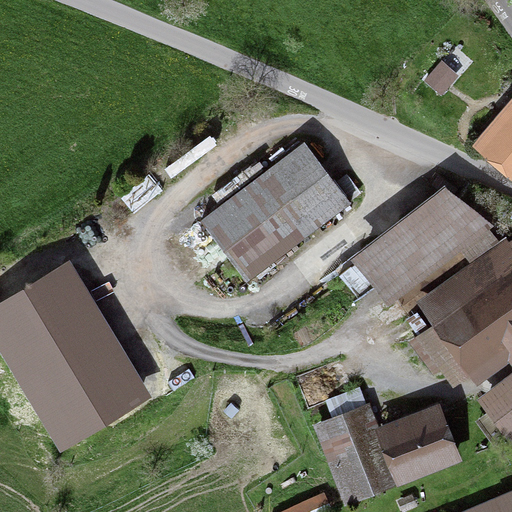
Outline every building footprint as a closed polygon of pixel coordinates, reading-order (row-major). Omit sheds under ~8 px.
[(511,95),(474,144),(511,173),(511,95)] [(360,187),(313,123),(206,201),(253,265),(360,187)] [(511,222),(442,193),(361,253),(402,308),(511,224),(511,222)] [(511,240),(510,242),(507,238),(477,260),(482,267),(469,277),(435,302),(484,367),(511,345),(511,240)] [(511,378),(488,400),(511,431),(511,378)] [(335,413),(318,420),(350,502),(399,483),(362,385),(330,398),(335,413)] [(404,470),(473,447),(452,386),(384,409),(404,470)] [(511,511),(511,488),(455,511),(511,511)] [(329,511),(321,492),(274,511),(329,511)]
